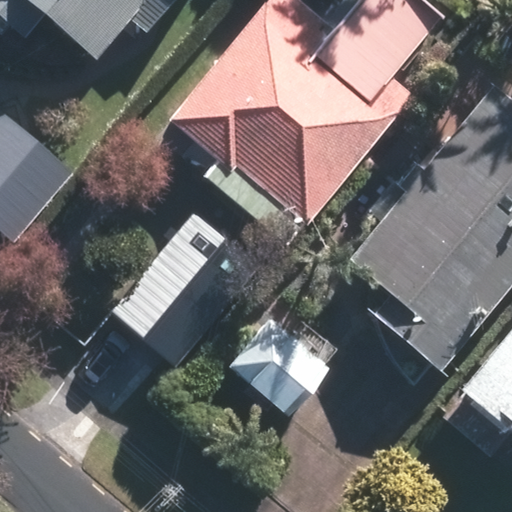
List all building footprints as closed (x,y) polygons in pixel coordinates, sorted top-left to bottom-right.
[(0,0),(0,9),(31,36),(49,14),(102,58),(137,16),(152,28),(176,0),(0,0)] [(205,168),(291,241),(420,90),(398,72),(449,12),(434,0),(356,0),(338,21),(312,0),(267,0),(172,112),(219,152),(205,168)] [(511,90),(498,79),(429,163),(415,152),(371,206),(383,215),(352,254),(392,286),(373,308),(447,368),(511,288),(511,90)] [(0,102),(0,221),(19,238),(78,169),(0,102)] [(197,210),(118,305),(181,357),(260,262),(197,210)] [(277,307),(233,359),(294,411),(338,359),(277,307)] [(511,328),(467,383),(511,419),(511,328)]
